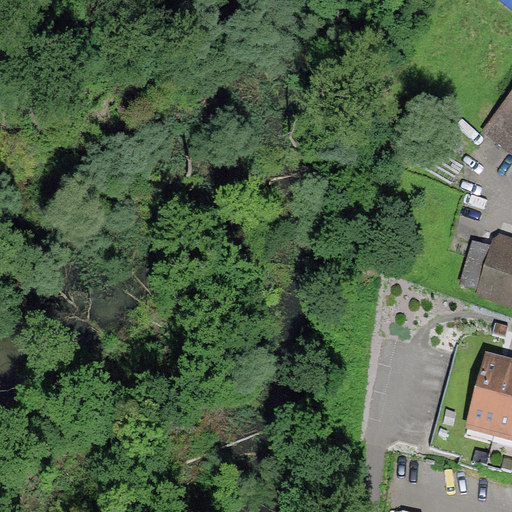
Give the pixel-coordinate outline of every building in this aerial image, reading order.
[(511,92),(481,133),(511,156),(511,92)] [(511,308),(511,245),(493,239),(489,251),(471,245),(458,283),(477,289),(475,297),(511,308)] [(465,427),(483,358),(453,349),(426,448),(457,456),(465,427)] [(465,427),(490,434),(509,365),(483,358),(465,427)] [(490,434),(511,439),(511,365),(509,365),(490,434)]
